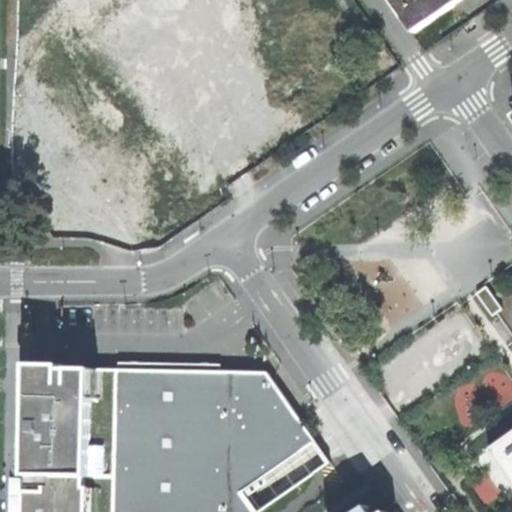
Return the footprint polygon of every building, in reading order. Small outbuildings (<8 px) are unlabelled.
[(395,0),(415,29),(432,17),(456,0),(395,0)] [(82,41),(42,66),(154,251),(194,227),(82,41)] [(30,363),(28,468),(116,470),(119,365),(30,363)] [(266,373),(119,365),(116,470),(115,511),(256,511),(331,459),(266,373)] [(511,410),(499,418),(507,432),(511,429),(511,410)] [(511,432),(487,449),(511,485),(511,432)] [(115,511),(116,470),(28,468),(27,511),(115,511)]
